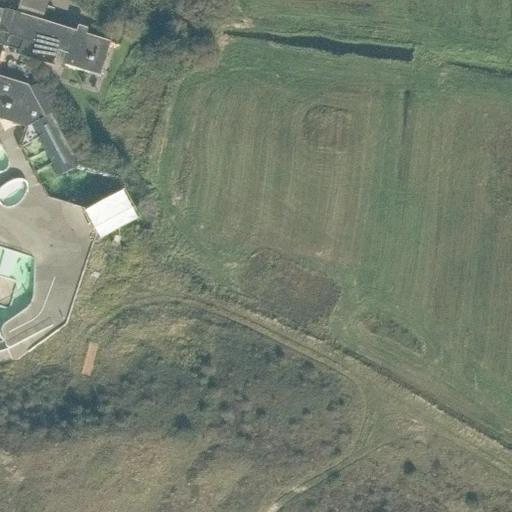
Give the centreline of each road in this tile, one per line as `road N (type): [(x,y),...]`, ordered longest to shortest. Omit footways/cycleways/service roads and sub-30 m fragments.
road 1 (track): [(406,407),(344,367),(180,295),(149,296),(94,316),(69,364)]
road 2 (track): [(265,511),(382,439),(406,407)]
road 3 (track): [(511,471),(406,407)]
